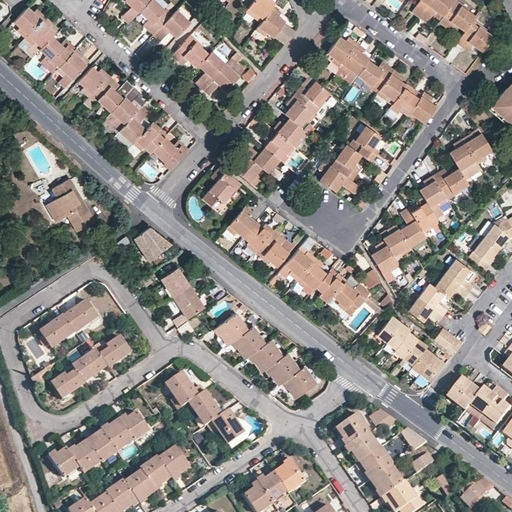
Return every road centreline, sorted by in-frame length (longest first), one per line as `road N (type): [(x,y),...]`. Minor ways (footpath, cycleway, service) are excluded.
road 1 (residential): [(166,348),(69,422),(38,416),(6,331),(97,265),(157,341)]
road 2 (residential): [(151,210),(359,374)]
road 3 (residential): [(314,210),(341,229),(366,220),(461,85)]
road 4 (residential): [(0,72),(151,210)]
road 5 (residential): [(76,2),(79,17),(212,140)]
road 6 (residential): [(310,13),(303,32),(212,140)]
road 7 (residential): [(166,348),(191,348),(294,426)]
road 8 (residential): [(461,85),(335,0)]
road 9 (residential): [(169,511),(294,426)]
